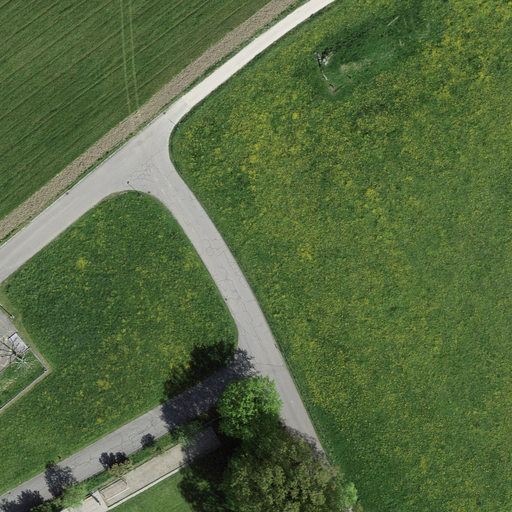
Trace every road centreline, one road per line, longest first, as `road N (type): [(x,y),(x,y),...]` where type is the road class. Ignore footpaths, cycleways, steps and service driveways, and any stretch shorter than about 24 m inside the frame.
road 1 (residential): [(0,261),(133,155),(213,256),(334,511)]
road 2 (track): [(133,155),(172,114),(322,0)]
